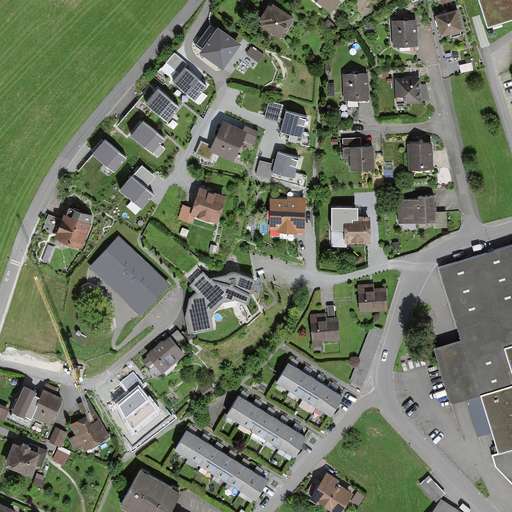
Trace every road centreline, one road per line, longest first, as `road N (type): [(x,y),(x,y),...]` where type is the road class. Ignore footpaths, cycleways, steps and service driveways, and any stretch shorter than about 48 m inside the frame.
road 1 (residential): [(194,0),(44,187),(0,307)]
road 2 (residential): [(179,291),(166,322),(91,382),(0,362)]
road 3 (residential): [(422,28),(472,236)]
road 4 (residential): [(472,236),(423,260),(389,355),(386,396)]
road 5 (residential): [(386,396),(362,404),(267,511)]
road 6 (residential): [(386,396),(488,511)]
